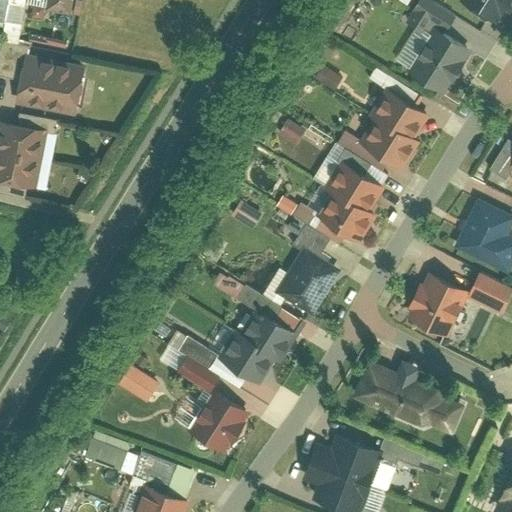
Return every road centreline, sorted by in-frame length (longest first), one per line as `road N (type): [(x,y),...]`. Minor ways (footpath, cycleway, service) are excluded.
road 1 (residential): [(511,85),(227,511)]
road 2 (secondary): [(0,420),(263,0)]
